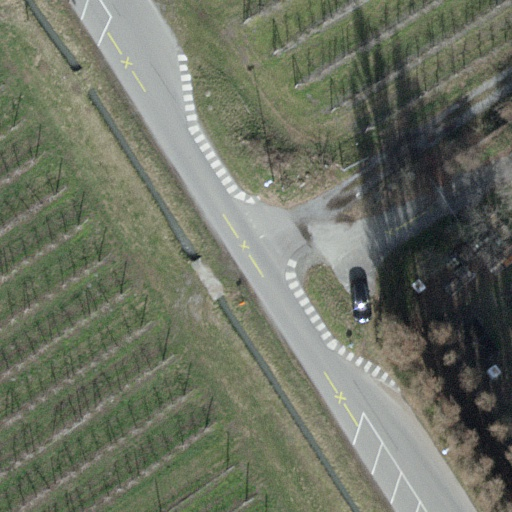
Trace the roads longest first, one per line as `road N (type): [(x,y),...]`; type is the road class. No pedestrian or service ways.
road 1 (unclassified): [(111,0),(332,371),(385,415),(448,511)]
road 2 (track): [(251,243),(511,79)]
